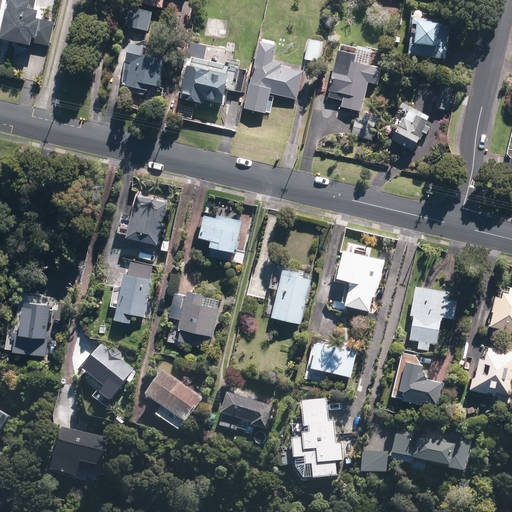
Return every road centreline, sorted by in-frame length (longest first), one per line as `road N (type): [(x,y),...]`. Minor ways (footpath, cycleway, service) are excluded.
road 1 (residential): [(459,226),(0,115)]
road 2 (residential): [(507,0),(459,226)]
road 3 (unknown): [(87,136),(117,0)]
road 4 (unknown): [(32,123),(62,0)]
